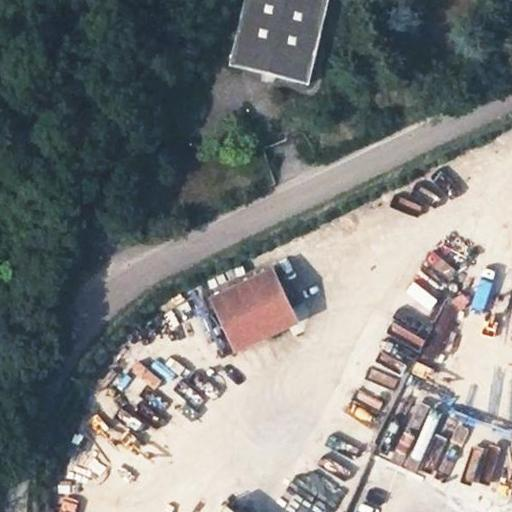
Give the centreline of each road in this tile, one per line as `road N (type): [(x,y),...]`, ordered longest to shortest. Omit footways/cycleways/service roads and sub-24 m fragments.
road 1 (unknown): [(488,183),(441,220),(385,247),(331,323),(303,388),(270,424),(188,484),(168,511)]
road 2 (unclassified): [(141,270),(511,97)]
road 3 (unclassified): [(6,511),(62,356),(92,310),(141,270)]
road 4 (unknown): [(488,183),(500,252),(494,323),(456,436)]
road 5 (residential): [(141,270),(76,209),(0,75)]
